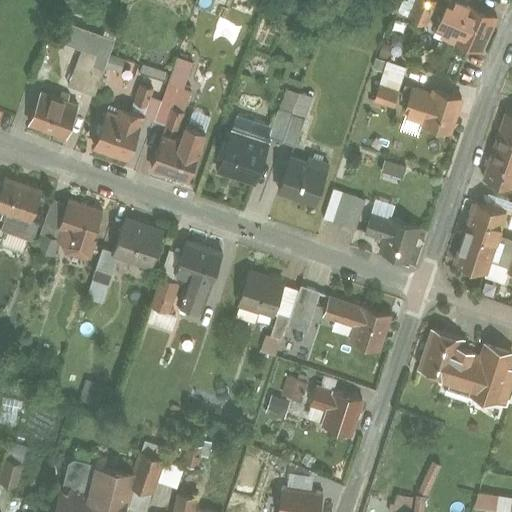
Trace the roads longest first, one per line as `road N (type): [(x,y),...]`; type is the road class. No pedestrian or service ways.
road 1 (residential): [(0,133),(419,290)]
road 2 (residential): [(419,290),(511,37)]
road 3 (residential): [(346,511),(419,290)]
